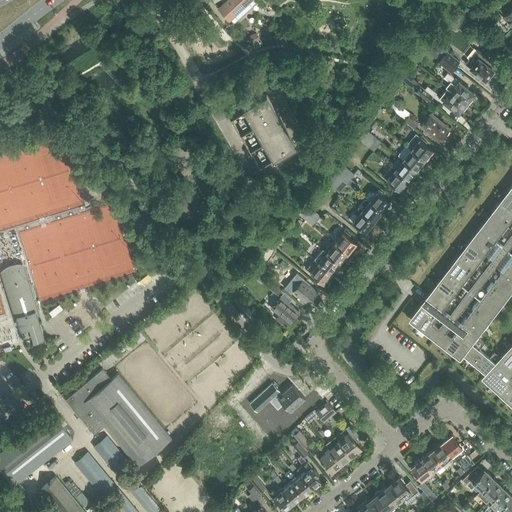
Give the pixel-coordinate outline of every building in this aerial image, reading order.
[(226,0),(219,7),(229,19),(250,0),(226,0)] [(511,8),(503,16),(511,25),(511,8)] [(257,32),(248,36),(251,42),(252,42),(258,39),(259,39),(257,32)] [(443,56),(456,67),(460,61),(447,51),(449,48),(437,39),(431,47),(443,56)] [(494,70),(493,69),(497,64),(478,49),(466,64),(485,79),(488,76),(489,77),(494,70)] [(451,72),(456,67),(443,56),(438,62),(451,72)] [(447,87),(467,104),(472,98),(471,97),(474,93),(447,71),(444,75),(450,80),(445,86),(447,87)] [(462,110),(467,104),(447,87),(439,97),(436,94),(437,93),(427,85),(424,89),(419,85),(415,91),(428,101),(432,95),(442,103),(444,101),(458,112),(461,109),(462,110)] [(273,161),(296,147),(265,95),(242,109),(243,110),(230,118),(259,166),(272,159),(273,161)] [(405,120),(408,116),(411,113),(394,100),(389,106),(395,110),(394,111),(405,120)] [(378,113),(374,109),(369,115),(374,119),(378,113)] [(440,140),(449,129),(431,114),(422,125),(440,140)] [(408,116),(405,120),(414,128),(418,124),(408,116)] [(364,143),(372,134),(367,130),(360,139),(364,143)] [(406,145),(424,160),(432,150),(423,142),(424,141),(415,133),(406,145)] [(369,147),(376,138),(372,134),(364,143),(369,147)] [(369,147),(373,151),(381,142),(376,138),(369,147)] [(398,155),(403,159),(416,170),(417,169),(418,170),(422,165),(421,164),(424,160),(406,145),(398,155)] [(416,170),(403,159),(400,162),(397,159),(391,166),(408,180),(416,170)] [(338,176),(345,166),(341,163),(333,172),(338,176)] [(343,180),(350,171),(345,166),(338,176),(343,180)] [(399,190),(408,180),(391,166),(382,176),(388,180),(387,181),(392,185),(393,184),(399,190)] [(353,181),(350,179),(354,174),(350,171),(343,180),(347,183),(347,182),(351,185),(353,181)] [(330,185),(338,176),(333,172),(326,181),(330,185)] [(335,189),(343,180),(338,176),(330,185),(335,189)] [(176,190),(165,200),(188,224),(207,205),(199,196),(200,195),(185,179),(175,189),(176,190)] [(339,192),(347,183),(343,180),(335,189),(339,192)] [(511,186),(456,259),(419,306),(417,308),(410,318),(456,354),(458,356),(460,353),(485,374),(483,376),(511,403),(511,186)] [(364,197),(365,198),(382,212),(390,201),(381,193),(382,192),(378,189),(375,193),(373,192),(371,193),(369,191),(364,197)] [(382,212),(365,198),(357,208),(357,207),(356,208),(373,222),(375,220),(375,221),(379,216),(378,215),(382,212)] [(303,218),(311,209),(306,205),(298,214),(303,218)] [(373,222),(356,208),(349,217),(366,231),(373,222)] [(308,222),(316,213),(311,209),(303,218),(308,222)] [(308,222),(312,225),(319,216),(316,213),(308,222)] [(284,234),(288,237),(295,227),(291,224),(284,234)] [(334,242),(347,253),(356,243),(346,235),(348,234),(344,231),(340,235),(338,234),(337,235),(339,237),(334,242)] [(347,253),(334,242),(332,240),(324,250),(339,263),(347,253)] [(339,263),(324,250),(322,249),(314,259),(331,272),(339,263)] [(323,283),(331,272),(314,259),(306,269),(311,273),(311,275),(315,279),(316,277),(323,283)] [(25,344),(44,338),(22,266),(20,265),(19,265),(17,265),(15,265),(14,265),(10,266),(8,267),(7,268),(5,269),(4,270),(3,272),(25,344)] [(250,271),(249,272),(253,276),(258,271),(253,267),(250,271)] [(294,282),(299,276),(295,273),(291,279),(294,282)] [(264,276),(260,280),(277,295),(281,290),(264,276)] [(298,300),(305,305),(316,292),(301,280),(293,291),(300,297),(298,300)] [(284,321),(288,325),(299,312),(280,297),(271,308),(278,314),(275,318),(282,324),(284,321)] [(138,465),(172,437),(118,372),(111,378),(102,368),(65,398),(94,433),(104,425),(138,465)] [(272,383),(250,402),(257,411),(271,398),(274,395),(279,390),(272,383)] [(277,397),(274,395),(271,398),(277,404),(280,401),(290,411),(305,398),(292,383),(277,397)] [(319,416),(332,406),(328,401),(316,411),(315,409),(305,418),(308,422),(318,415),(319,416)] [(332,406),(319,416),(323,421),(336,411),(332,406)] [(61,422),(52,411),(0,451),(0,466),(14,484),(73,438),(64,426),(66,424),(63,420),(61,422)] [(361,447),(354,438),(359,434),(350,423),(335,436),(339,440),(351,455),(361,447)] [(304,446),(309,442),(296,426),(291,431),(294,434),(299,440),(304,446)] [(441,442),(451,455),(454,458),(461,454),(457,450),(462,446),(451,433),(441,442)] [(135,470),(130,475),(121,464),(126,460),(105,435),(93,446),(98,453),(104,448),(118,465),(113,469),(126,485),(138,474),(135,470)] [(351,455),(339,440),(335,436),(325,443),(328,446),(329,448),(341,463),(351,455)] [(303,447),(304,446),(299,440),(293,444),(301,455),(298,457),(302,465),(305,468),(299,472),(305,479),(306,478),(313,486),(320,480),(316,475),(318,474),(308,461),(307,461),(303,456),(308,453),(303,447)] [(441,463),(451,455),(441,442),(431,450),(441,463)] [(341,463),(329,448),(328,446),(324,449),(326,451),(319,456),(331,471),(341,463)] [(106,500),(112,495),(124,509),(126,511),(138,511),(87,450),(74,461),(106,500)] [(431,471),(441,463),(431,450),(421,458),(431,471)] [(421,479),(431,471),(421,458),(411,466),(421,479)] [(460,466),(464,471),(475,463),(471,458),(460,466)] [(460,474),(464,471),(460,466),(456,469),(460,474)] [(481,489),(493,477),(484,468),(473,479),(471,477),(465,483),(471,489),(476,485),(481,489)] [(303,494),(313,486),(306,478),(305,479),(299,472),(290,479),(303,494)] [(255,475),(250,479),(260,491),(265,487),(255,475)] [(86,511),(56,476),(42,488),(61,511),(86,511)] [(410,479),(405,483),(404,482),(404,481),(401,477),(400,477),(399,476),(389,483),(403,499),(406,504),(418,495),(425,504),(432,500),(423,490),(420,492),(410,479)] [(490,498),(502,486),(493,477),(481,489),(490,498)] [(292,503),(303,494),(290,479),(281,487),(287,494),(286,495),(292,503)] [(418,485),(423,490),(432,500),(437,496),(423,480),(418,485)] [(450,485),(446,480),(441,484),(445,488),(450,485)] [(130,489),(129,489),(148,511),(156,511),(159,510),(137,483),(130,489)] [(399,503),(403,499),(389,483),(386,486),(384,485),(379,489),(393,506),(398,502),(399,503)] [(253,501),(261,495),(253,486),(248,489),(251,492),(248,495),(253,501)] [(499,507),(511,495),(502,486),(490,498),(493,502),(490,505),(496,511),(499,507)] [(284,509),(292,503),(286,495),(287,494),(281,487),(276,491),(274,488),(268,492),(279,505),(280,504),(284,509)] [(388,510),(393,506),(379,489),(375,492),(376,494),(371,497),(383,511),(386,511),(389,510),(388,510)] [(82,491),(75,496),(83,506),(90,501),(82,491)] [(227,506),(235,499),(229,493),(222,500),(227,506)] [(511,511),(511,495),(499,507),(502,511),(500,511),(511,511)] [(383,511),(371,497),(368,500),(367,499),(361,503),(368,511),(383,511)] [(216,511),(219,511),(227,506),(222,500),(213,509),(216,511)] [(249,511),(266,511),(260,503),(249,511)] [(353,511),(368,511),(361,503),(357,507),(358,508),(353,511)]
